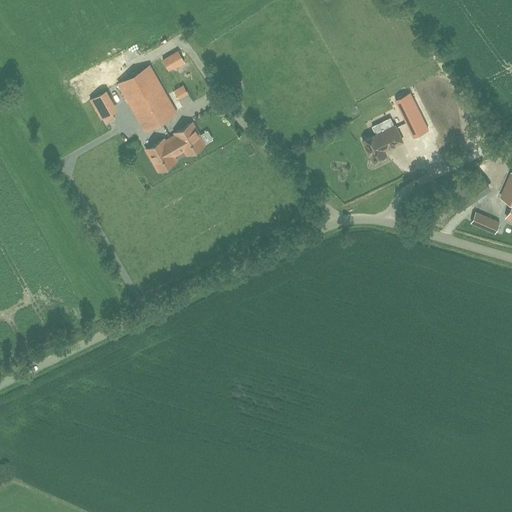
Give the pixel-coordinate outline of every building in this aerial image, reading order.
[(184,62),(178,51),(163,60),(169,70),(184,62)] [(118,84),(146,131),(177,113),(150,66),(118,84)] [(176,91),(181,100),(191,94),(186,85),(176,91)] [(396,99),(409,126),(423,119),(410,92),(396,99)] [(112,113),(101,94),(89,101),(100,120),(103,118),(106,124),(115,119),(112,113)] [(377,119),(367,123),(372,133),(381,129),(377,119)] [(175,157),(185,151),(187,155),(205,144),(193,123),(175,133),(176,134),(180,143),(170,149),(175,157)] [(386,155),(384,150),(402,141),(395,126),(376,135),(376,134),(362,140),(373,161),(379,158),(380,159),(384,157),(384,156),(386,155)] [(180,143),(176,134),(165,140),(164,139),(146,150),(159,171),(177,161),(175,157),(170,149),(180,143)] [(462,181),(472,195),(488,184),(478,170),(462,181)] [(511,219),(511,173),(501,197),(511,201),(511,203),(506,217),(511,219)] [(494,233),(499,222),(476,212),(471,223),(494,233)]
